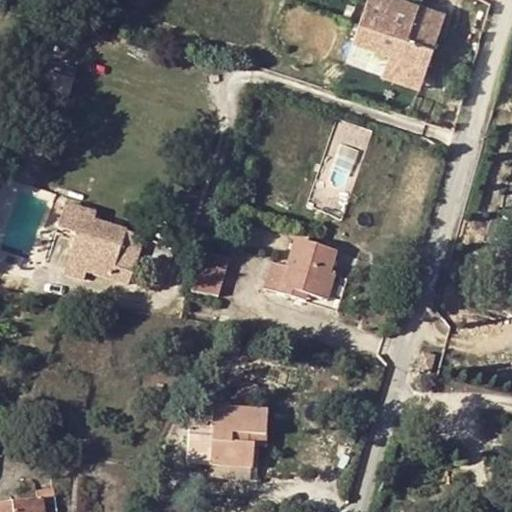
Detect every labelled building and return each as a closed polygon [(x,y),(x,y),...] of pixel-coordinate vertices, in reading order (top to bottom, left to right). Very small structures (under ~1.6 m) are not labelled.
[(421,78),(445,12),(410,0),(367,0),(353,40),(390,54),(386,65),(421,78)] [(45,72),(72,79),(75,68),(48,60),(45,72)] [(421,78),(386,65),(382,76),(418,88),(421,78)] [(67,96),(72,79),(45,72),(39,70),(29,104),(39,107),(44,90),(67,96)] [(10,165),(6,178),(18,182),(19,177),(20,175),(14,174),(16,167),(10,165)] [(35,182),(19,177),(18,182),(33,187),(35,182)] [(84,270),(110,277),(124,231),(92,221),(94,214),(64,205),(57,227),(74,233),(65,263),(84,270)] [(128,283),(143,237),(124,231),(110,277),(128,283)] [(270,264),(262,288),(294,298),(296,292),(306,295),(321,300),(328,274),(335,253),(293,240),(284,268),(270,264)] [(227,260),(201,253),(191,289),(217,296),(227,260)] [(84,270),(65,263),(62,273),(81,279),(84,270)] [(328,274),(321,300),(326,301),(334,276),(328,274)] [(296,292),(294,298),(304,301),(306,295),(296,292)] [(430,371),(435,355),(423,352),(419,367),(430,371)] [(233,405),(251,409),(258,387),(239,382),(233,405)] [(246,436),(263,437),(266,412),(212,409),(208,466),(251,469),(252,447),(252,445),(246,445),(246,436)] [(246,445),(252,445),(252,447),(263,448),(263,437),(246,436),(246,445)] [(55,511),(52,489),(35,492),(36,500),(2,505),(0,505),(0,511),(55,511)]
